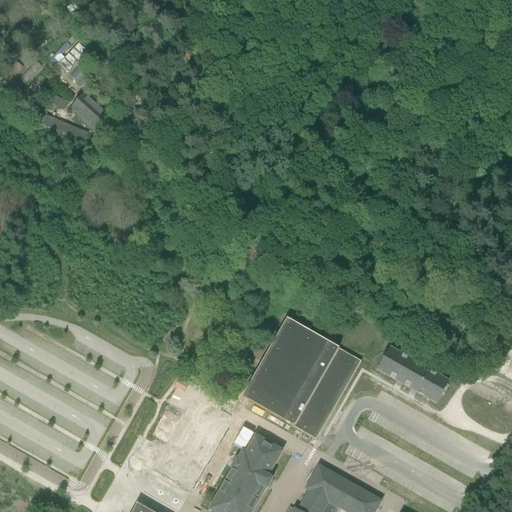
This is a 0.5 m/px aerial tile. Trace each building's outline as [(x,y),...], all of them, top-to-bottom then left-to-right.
[(68,111),(93,133),(109,115),(93,101),(96,97),(93,95),(90,98),(85,93),(68,111)] [(70,134),(74,128),(56,117),(52,123),(70,134)] [(361,362),(287,320),(242,399),(316,441),(361,362)] [(448,382),(409,359),(390,348),(377,371),(436,404),(448,382)] [(195,403),(155,472),(189,492),(229,422),(195,403)] [(267,489),(272,480),(267,477),(281,452),(255,438),(246,454),(243,453),(238,461),(236,459),(231,469),(233,470),(210,510),(213,511),(251,511),(265,488),(267,489)] [(379,511),(381,508),(379,507),(382,502),(318,465),(315,472),(312,470),(305,482),(308,484),(303,491),(307,493),(305,497),(302,495),(298,503),(301,505),(297,511),(295,511),(290,509),(287,511),(379,511)] [(132,511),(198,511),(204,502),(154,474),(132,511)]
